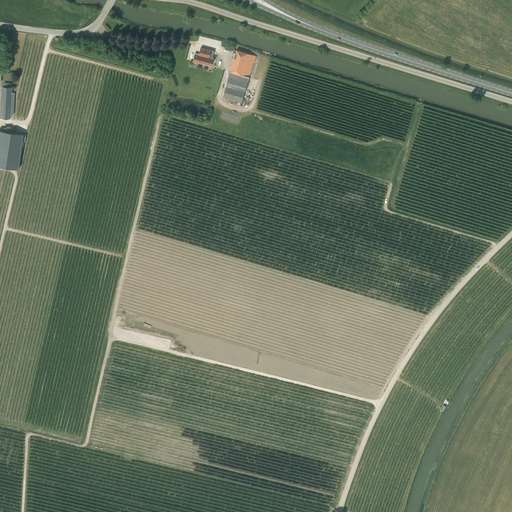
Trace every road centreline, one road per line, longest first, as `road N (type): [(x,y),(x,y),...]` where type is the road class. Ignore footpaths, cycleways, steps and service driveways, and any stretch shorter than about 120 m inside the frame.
road 1 (unclassified): [(511,102),(182,0)]
road 2 (unclassified): [(341,511),(373,419),(411,350),(511,234)]
road 3 (primary): [(511,92),(331,34)]
road 4 (tertiary): [(111,0),(85,32),(0,25)]
